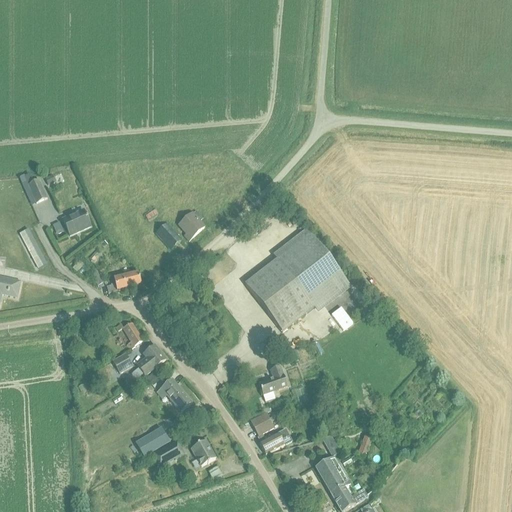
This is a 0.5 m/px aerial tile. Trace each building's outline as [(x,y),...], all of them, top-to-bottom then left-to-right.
[(30,176),(24,179),(27,185),(33,182),(30,176)] [(53,177),(45,181),(48,186),(55,183),(53,177)] [(47,200),(39,182),(28,186),(36,205),(47,200)] [(70,237),(91,228),(84,211),(76,215),(77,217),(63,222),(70,237)] [(185,237),(189,243),(204,229),(199,223),(202,220),(196,213),(193,216),(192,215),(179,226),(187,235),(185,237)] [(59,223),(52,226),(56,236),(63,232),(59,223)] [(185,242),(170,225),(158,236),(173,252),(185,242)] [(28,231),(20,235),(39,270),(47,266),(28,231)] [(281,335),(345,285),(308,237),(244,287),(281,335)] [(97,272),(91,276),(98,287),(104,283),(97,272)] [(115,286),(107,288),(109,296),(140,287),(137,274),(121,279),(114,281),(115,286)] [(0,278),(0,304),(2,296),(17,299),(20,283),(0,278)] [(128,345),(131,351),(135,349),(134,348),(143,343),(132,324),(124,329),(122,325),(116,328),(118,332),(123,330),(131,343),(128,345)] [(136,367),(144,378),(165,362),(153,348),(143,356),(146,360),(136,367)] [(284,369),(291,367),(287,354),(280,357),(284,369)] [(112,363),(119,375),(133,368),(125,355),(112,363)] [(272,381),(259,386),(266,404),(275,401),(272,394),(287,388),(280,368),(269,372),(272,381)] [(189,404),(171,381),(155,394),(161,401),(165,398),(178,413),(189,404)] [(260,395),(254,397),(258,406),(263,404),(260,395)] [(313,404),(322,402),(321,395),(312,397),(313,404)] [(166,418),(170,413),(166,408),(161,413),(166,418)] [(418,411),(409,419),(413,423),(422,415),(418,411)] [(257,420),(251,423),(255,431),(259,438),(268,433),(274,430),(271,426),(269,421),(266,415),(257,420)] [(161,430),(135,446),(144,460),(170,444),(161,430)] [(292,443),(288,437),(287,434),(285,431),(262,443),(261,444),(259,445),(263,451),(266,457),(276,451),(284,447),(286,446),(292,443)] [(370,441),(364,438),(358,456),(364,458),(370,441)] [(332,439),(321,441),(332,458),(341,454),(332,439)] [(153,456),(159,469),(183,455),(176,443),(153,456)] [(205,443),(190,452),(199,469),(215,460),(208,449),(206,445),(205,443)] [(332,459),(314,470),(328,495),(338,511),(342,511),(366,498),(361,491),(349,498),(344,489),(350,484),(348,481),(346,482),(338,469),(340,468),(339,465),(337,467),(332,459)] [(217,468),(208,473),(214,483),(222,478),(217,468)]
